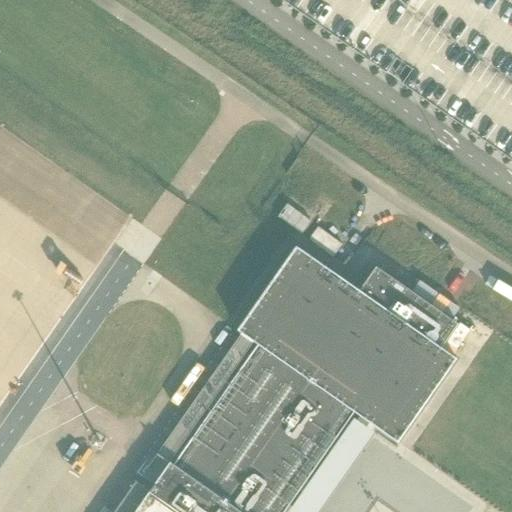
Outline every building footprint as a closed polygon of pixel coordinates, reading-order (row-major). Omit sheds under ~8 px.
[(511,0),(279,0),(511,162),(511,0)] [(287,204),(277,217),(292,228),(302,235),(311,223),(311,222),(287,204)] [(308,240),(332,258),(342,245),(318,227),(308,240)] [(153,485),(149,492),(177,511),(284,511),(298,492),(302,494),(309,498),(317,487),(310,482),(307,480),(353,412),(359,416),(356,421),(371,431),(374,427),(398,443),(457,359),(448,353),(441,348),(444,343),(457,324),(441,313),(434,308),(376,267),(359,291),(353,287),(340,278),(296,247),(292,252),(237,331),(241,334),(254,342),(257,344),(229,385),(210,412),(174,465),(170,462),(153,485)] [(177,511),(149,492),(134,511),(177,511)]
